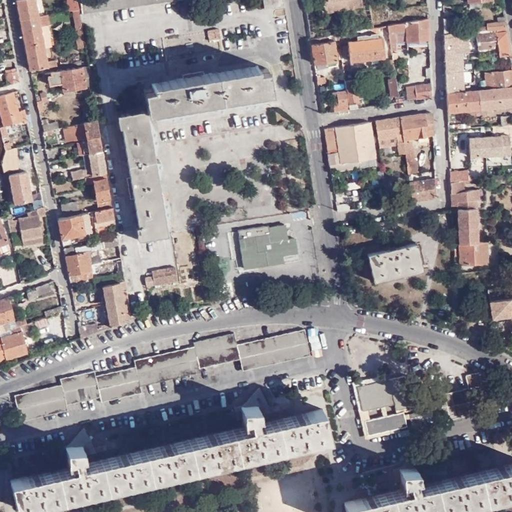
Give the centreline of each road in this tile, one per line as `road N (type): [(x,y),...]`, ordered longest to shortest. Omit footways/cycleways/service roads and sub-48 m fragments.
road 1 (unknown): [(284,99),(270,26),(260,15),(101,42),(106,125),(142,334)]
road 2 (residential): [(0,389),(174,326),(249,314),(333,315)]
road 3 (residential): [(72,331),(8,0)]
road 4 (residential): [(333,315),(350,419),(362,444),(400,444),(511,417)]
road 5 (residential): [(324,219),(439,198),(435,101)]
road 6 (residential): [(511,376),(434,338),(333,315)]
road 7 (residential): [(435,101),(310,121)]
road 8 (unknown): [(284,99),(165,128)]
road 9 (residential): [(292,0),(310,121)]
